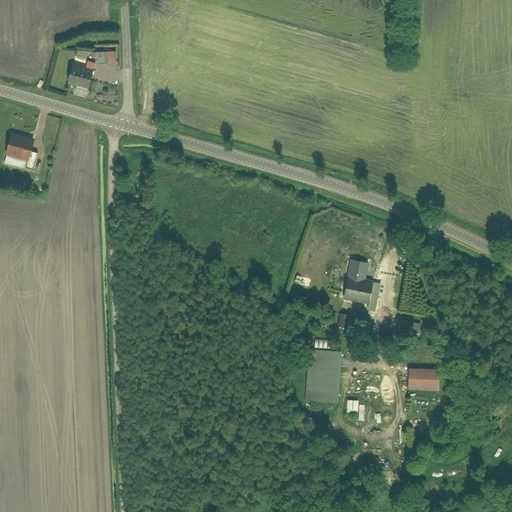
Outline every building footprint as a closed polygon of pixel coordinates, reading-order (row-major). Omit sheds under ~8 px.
[(94,51),(94,63),(115,62),(115,50),(94,51)] [(71,61),(66,79),(90,86),(95,68),(71,61)] [(9,132),(4,149),(26,155),(31,138),(9,132)] [(374,280),(349,274),(344,298),(369,304),(374,280)] [(350,314),(340,312),(338,326),(348,327),(350,314)] [(342,350),(309,348),(306,400),(339,402),(342,350)] [(410,367),(409,389),(440,390),(440,368),(410,367)] [(357,413),(358,400),(346,399),(346,412),(357,413)] [(467,433),(466,404),(448,405),(449,434),(467,433)]
